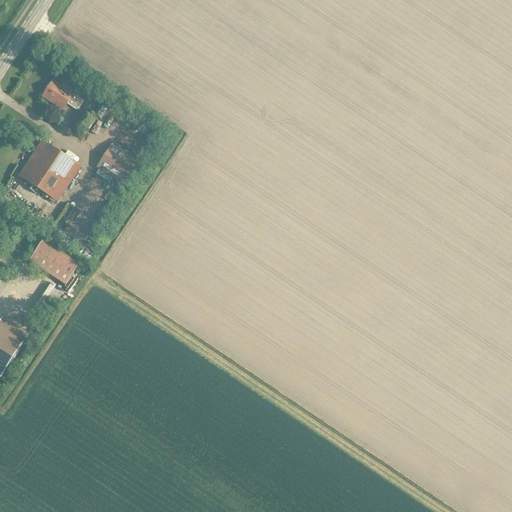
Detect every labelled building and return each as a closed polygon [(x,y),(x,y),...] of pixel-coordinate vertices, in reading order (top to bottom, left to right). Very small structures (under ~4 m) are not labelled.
[(76,111),(82,102),(72,95),(52,81),(42,97),(62,110),(66,104),(76,111)] [(57,202),(80,167),(41,142),(18,177),(57,202)] [(126,188),(141,164),(111,145),(96,168),(126,188)] [(29,262),(65,286),(78,266),(42,242),(29,262)] [(0,276),(2,278),(8,268),(0,262),(0,276)] [(5,290),(1,287),(0,288),(0,307),(9,313),(28,283),(22,280),(19,285),(12,280),(5,290)]
